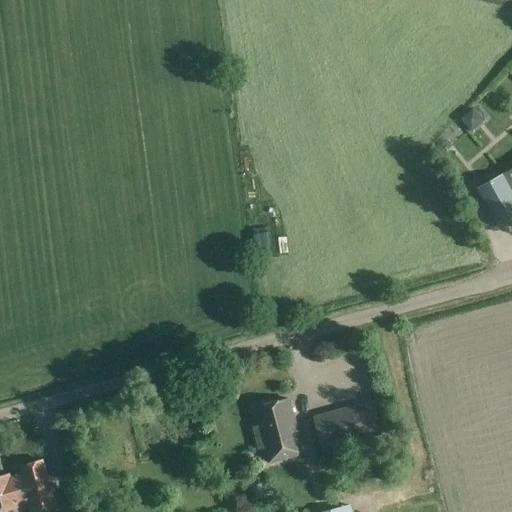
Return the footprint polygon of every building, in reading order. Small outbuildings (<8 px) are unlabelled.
[(511,169),(503,174),(511,190),(511,169)] [(511,194),(501,175),(476,189),(498,228),(511,220),(511,194)] [(289,399),(254,409),(259,426),(253,428),(259,450),(265,448),(269,464),(298,456),(291,430),(296,428),(289,399)] [(323,449),(380,434),(372,403),(314,418),(323,449)] [(18,508),(31,504),(33,510),(53,503),(43,462),(20,468),(22,475),(10,479),(9,477),(0,479),(0,511),(4,511),(18,509),(18,508)]
